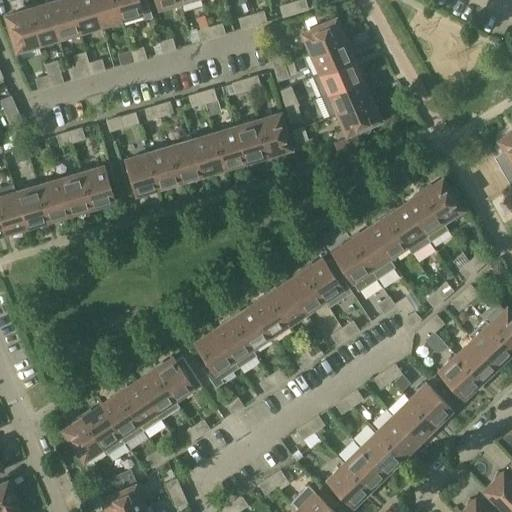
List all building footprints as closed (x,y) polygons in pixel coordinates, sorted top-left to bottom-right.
[(79,30),(70,0),(56,0),(48,3),(58,36),(79,30)] [(100,24),(92,0),(70,0),(79,30),(100,24)] [(120,17),(115,0),(92,0),(100,24),(120,17)] [(115,0),(120,17),(142,11),(149,9),(146,0),(115,0)] [(155,0),(157,6),(171,2),(172,6),(177,8),(181,7),(178,0),(155,0)] [(304,0),(298,0),(292,2),(296,13),(308,9),(304,0)] [(292,2),(280,5),(283,17),(296,13),(292,2)] [(58,36),(48,3),(28,9),(38,42),(58,36)] [(38,42),(28,9),(6,15),(16,48),(38,42)] [(254,25),(266,21),(263,11),(251,14),(254,25)] [(251,14),(238,18),(241,28),(254,25),(251,14)] [(311,52),(343,39),(334,18),(303,32),(311,52)] [(221,23),(209,27),(212,37),(224,34),(224,33),(221,23)] [(209,27),(197,30),(200,41),(212,37),(209,27)] [(172,38),(159,42),(163,52),(174,48),(175,48),(172,38)] [(343,39),(311,52),(320,72),(352,58),(343,39)] [(159,42),(153,44),(156,54),(162,52),(159,42)] [(143,47),(130,50),(133,61),(145,57),(146,57),(143,47)] [(130,50),(118,54),(121,64),(133,61),(130,50)] [(281,52),(270,55),(274,68),(284,65),(281,52)] [(320,72),(312,76),(321,96),(329,92),(361,78),(366,76),(360,64),(355,66),(352,58),(320,72)] [(101,59),(89,63),(92,73),(104,69),(101,59)] [(89,63),(77,66),(80,77),(92,73),(89,63)] [(284,65),(274,68),(278,80),(288,77),(287,74),(295,72),(292,63),(284,65)] [(60,71),(48,75),(51,85),(62,82),(63,82),(60,71)] [(48,75),(35,79),(38,89),(51,85),(48,75)] [(256,75),(245,78),(248,89),(260,86),(257,75),(256,75)] [(244,79),(232,82),(235,93),(248,89),(245,78),(244,79)] [(361,78),(329,92),(337,112),(369,98),(361,78)] [(213,88),(201,91),(204,102),(216,98),(213,88)] [(201,91),(188,95),(191,106),(204,102),(201,91)] [(293,94),(283,97),(286,109),(287,109),(297,106),(293,94)] [(10,96),(1,100),(6,112),(16,107),(15,107),(10,96)] [(369,98),(337,112),(346,132),(355,129),(356,130),(356,131),(357,132),(358,132),(359,133),(360,133),(361,133),(361,134),(362,134),(363,134),(364,134),(364,133),(365,133),(366,133),(367,132),(368,132),(368,131),(369,131),(369,130),(370,129),(370,128),(370,127),(371,126),(371,125),(370,124),(370,123),(370,122),(378,118),(369,98)] [(169,101),(157,104),(160,115),(172,111),(169,101)] [(145,108),(148,119),(160,115),(157,104),(145,108)] [(297,106),(287,109),(290,122),(300,119),(297,106)] [(16,107),(6,112),(11,123),(21,119),(20,118),(16,107)] [(257,120),(267,153),(289,146),(279,113),(257,120)] [(117,116),(106,119),(110,130),(122,126),(119,115),(118,116),(117,116)] [(267,153),(257,120),(235,126),(245,159),(267,153)] [(245,159),(235,126),(213,133),(223,166),(245,159)] [(80,127),(69,130),(72,141),(84,138),(81,127),(80,127)] [(303,127),(293,130),(296,142),(307,139),(303,127)] [(69,130),(57,134),(60,145),(72,141),(69,130)] [(511,131),(499,140),(504,147),(504,148),(503,148),(503,149),(502,149),(502,150),(501,150),(501,151),(501,152),(501,153),(501,154),(501,155),(501,156),(501,157),(502,158),(502,159),(503,160),(504,161),(505,161),(505,162),(506,162),(507,162),(508,162),(509,162),(510,162),(511,162),(511,161),(511,131)] [(223,166),(213,133),(191,139),(201,172),(223,166)] [(201,172),(191,139),(169,146),(179,179),(201,172)] [(34,141),(24,146),(29,156),(40,151),(36,141),(34,141)] [(24,146),(13,151),(17,161),(29,156),(24,146)] [(179,179),(169,146),(147,152),(157,185),(179,179)] [(157,185),(147,152),(125,159),(135,192),(157,185)] [(81,172),(91,205),(114,198),(104,165),(81,172)] [(91,205),(81,172),(59,178),(69,212),(91,205)] [(69,212),(59,178),(37,185),(47,218),(69,212)] [(422,191),(442,220),(460,208),(441,178),(422,191)] [(13,183),(0,187),(0,219),(3,231),(25,225),(15,191),(13,183)] [(47,218),(37,185),(15,191),(25,225),(47,218)] [(422,191),(405,203),(424,232),(430,241),(448,229),(445,226),(442,220),(422,191)] [(405,203),(386,215),(406,244),(412,253),(430,241),(424,232),(405,203)] [(386,215),(368,226),(388,255),(392,262),(395,259),(396,255),(394,251),(406,244),(386,215)] [(388,255),(368,226),(350,238),(370,267),(376,277),(394,265),(388,255)] [(350,238),(332,251),(351,280),(357,290),(376,277),(370,267),(350,238)] [(472,239),(460,249),(470,260),(469,261),(476,269),(484,262),(485,261),(478,253),(477,245),(472,239)] [(322,257),(303,270),(323,299),(328,307),(351,291),(330,259),(325,262),(322,257)] [(469,261),(459,269),(466,277),(476,269),(469,261)] [(303,270),(285,282),(305,311),(323,299),(303,270)] [(445,281),(436,290),(443,298),(452,290),(453,289),(445,281)] [(285,282),(267,293),(287,322),(305,311),(285,282)] [(470,285),(461,293),(468,301),(472,306),(482,298),(470,285)] [(436,290),(426,298),(433,306),(443,298),(436,290)] [(267,293),(249,305),(269,334),(287,322),(267,293)] [(460,293),(451,301),(458,309),(468,301),(461,293),(460,293)] [(389,296),(378,304),(384,312),(394,305),(389,296)] [(496,300),(481,315),(489,323),(511,348),(511,313),(506,307),(505,309),(496,300)] [(249,305),(231,317),(251,346),(269,334),(249,305)] [(403,318),(410,326),(420,318),(413,309),(403,318)] [(435,315),(427,323),(434,331),(443,323),(436,314),(435,315)] [(231,317),(213,329),(238,367),(256,355),(251,346),(231,317)] [(352,321),(342,327),(348,336),(358,330),(358,329),(352,321)] [(418,330),(417,331),(424,339),(425,339),(436,351),(442,351),(447,346),(434,331),(427,323),(418,330)] [(472,339),(496,364),(511,349),(511,348),(489,323),(472,339)] [(342,327),(331,334),(337,343),(348,336),(342,327)] [(195,342),(208,362),(202,367),(215,387),(223,381),(221,378),(238,367),(213,329),(195,342)] [(496,364),(472,339),(456,354),(479,380),(496,364)] [(316,344),(306,351),(312,360),(321,354),(322,353),(316,344)] [(306,351),(295,358),(301,367),(312,360),(306,351)] [(479,380),(456,354),(438,371),(462,396),(479,380)] [(154,369),(174,398),(192,385),(173,356),(154,369)] [(395,364),(384,371),(390,380),(401,373),(395,364)] [(281,368),(270,375),(276,384),(286,377),(281,368)] [(154,369),(136,380),(161,418),(179,406),(174,398),(154,369)] [(374,377),(374,378),(380,387),(390,380),(384,371),(374,377)] [(270,375),(259,382),(265,391),(276,384),(270,375)] [(136,380),(118,392),(143,430),(161,418),(136,380)] [(409,399),(433,424),(450,407),(426,382),(409,399)] [(356,390),(346,396),(352,405),(362,398),(356,389),(356,390)] [(118,392),(100,404),(125,442),(143,430),(118,392)] [(346,396),(335,403),(341,412),(352,405),(346,396)] [(237,397),(226,404),(232,413),(242,406),(243,406),(237,397)] [(433,424),(409,399),(393,415),(417,440),(433,424)] [(100,404),(82,416),(102,445),(107,454),(125,442),(100,404)] [(307,422),(313,431),(324,424),(317,415),(307,422)] [(417,440),(393,415),(377,431),(401,456),(417,440)] [(82,416),(64,429),(69,437),(68,437),(67,438),(66,439),(66,440),(66,441),(65,442),(65,443),(65,444),(65,445),(66,446),(66,447),(67,448),(67,449),(68,449),(68,450),(69,450),(70,450),(70,451),(71,451),(72,451),(73,451),(74,451),(75,451),(76,451),(77,450),(78,450),(83,458),(102,445),(82,416)] [(203,419),(193,426),(199,435),(209,428),(203,419)] [(307,422),(296,429),(302,438),(313,431),(307,422)] [(193,426),(182,433),(188,442),(198,435),(199,435),(193,426)] [(401,456),(377,431),(360,447),(384,472),(401,456)] [(167,443),(157,450),(163,459),(166,456),(172,452),(173,452),(167,443)] [(384,472),(360,447),(344,463),(368,487),(384,472)] [(157,450),(146,457),(152,466),(163,459),(157,450)] [(368,487),(344,463),(327,479),(351,504),(368,487)] [(130,469),(120,473),(125,485),(135,481),(130,469)] [(269,477),(275,486),(286,479),(280,470),(279,470),(269,477)] [(494,480),(484,489),(499,504),(506,511),(511,511),(511,481),(502,472),(501,473),(497,471),(494,480)] [(96,497),(125,485),(120,473),(91,486),(96,497)] [(269,477),(258,484),(264,493),(275,486),(269,477)] [(176,478),(166,483),(171,494),(181,490),(176,478)] [(0,511),(17,511),(14,504),(16,504),(11,493),(11,483),(6,482),(6,481),(0,483),(0,511)] [(107,511),(129,511),(143,506),(134,484),(102,498),(107,511)] [(308,484),(291,501),(298,508),(302,511),(336,511),(315,491),(308,484)] [(181,490),(171,494),(176,505),(186,501),(181,490)] [(240,496),(230,502),(236,511),(247,504),(241,495),(240,496)] [(466,507),(460,511),(506,511),(499,504),(491,511),(486,511),(474,499),(473,500),(468,498),(466,507)] [(230,502),(220,509),(221,511),(235,511),(236,511),(230,502)]
